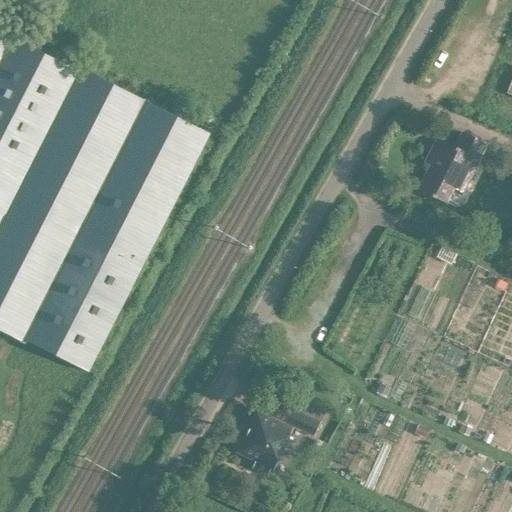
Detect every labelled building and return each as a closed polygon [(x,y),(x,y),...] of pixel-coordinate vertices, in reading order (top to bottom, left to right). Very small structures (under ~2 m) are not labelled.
[(25,338),(88,369),(89,367),(209,132),(79,65),(77,69),(0,29),(0,328),(24,340),(25,338)] [(470,57),(459,84),(511,105),(511,58),(509,57),(504,70),(470,57)] [(428,163),(416,187),(446,202),(453,187),(462,191),(487,142),(460,129),(453,145),(435,136),(423,160),(428,163)] [(497,278),(494,285),(503,289),(506,282),(497,278)] [(380,381),(376,389),(386,393),(389,385),(380,381)] [(254,408),(235,450),(254,459),(269,466),(272,467),(292,425),(313,434),(319,420),(325,408),(311,402),(306,413),(287,404),(271,397),(264,412),(254,408)] [(445,415),(442,421),(450,425),(453,418),(445,415)] [(461,421),(457,430),(468,434),(471,426),(461,421)] [(417,423),(413,431),(424,437),(428,428),(417,423)] [(310,451),(318,455),(325,443),(317,439),(310,451)] [(456,442),(453,447),(462,452),(464,446),(456,442)]
